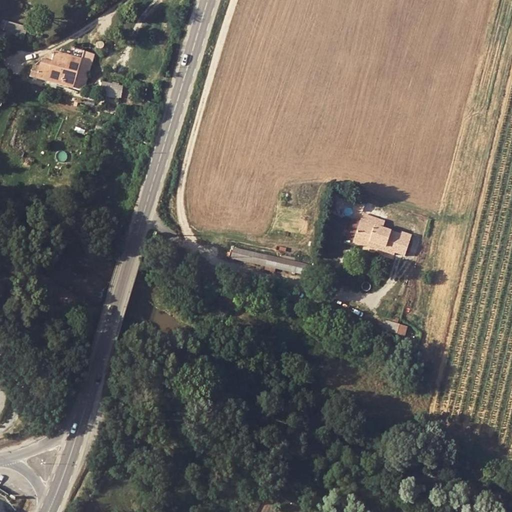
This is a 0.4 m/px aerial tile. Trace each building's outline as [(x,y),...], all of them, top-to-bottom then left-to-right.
[(26,27),(8,20),(1,38),(19,45),(26,27)] [(46,81),(62,85),(82,90),(86,81),(94,54),(72,48),(70,56),(65,74),(49,70),(46,81)] [(65,74),(70,56),(56,53),(52,61),(42,58),(39,68),(32,67),(29,77),(46,81),(49,70),(65,74)] [(94,90),(120,96),(122,85),(102,80),(101,84),(97,83),(94,90)] [(97,83),(86,81),(82,90),(94,93),(94,90),(97,83)] [(363,214),(356,235),(371,240),(369,246),(391,253),(392,251),(402,255),(410,234),(399,230),(398,233),(382,228),(370,224),(372,217),(363,214)] [(372,217),(370,224),(382,228),(384,221),(372,217)] [(371,240),(356,235),(354,241),(369,246),(371,240)] [(233,248),(230,257),(264,266),(263,270),(273,273),(274,268),(304,275),(307,266),(233,248)] [(315,268),(307,266),(304,275),(312,277),(315,268)] [(263,285),(253,283),(252,291),(261,293),(263,285)] [(399,325),(387,321),(384,332),(396,335),(397,334),(399,325)] [(408,327),(399,325),(397,334),(405,337),(408,327)] [(152,511),(158,510),(155,501),(146,505),(148,511),(152,511)]
